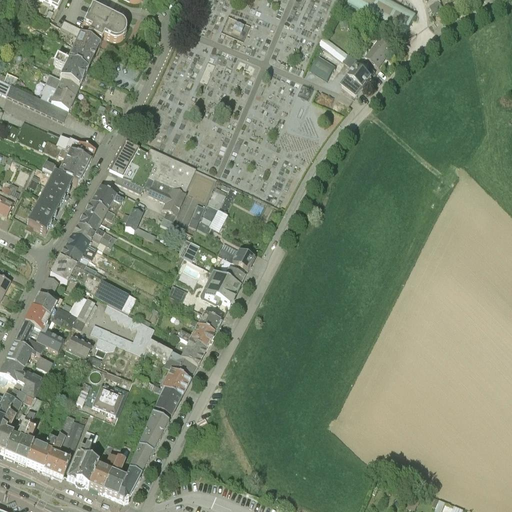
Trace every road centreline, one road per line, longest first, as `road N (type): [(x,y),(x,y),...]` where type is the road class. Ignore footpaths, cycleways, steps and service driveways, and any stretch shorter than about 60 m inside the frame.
road 1 (residential): [(511,4),(430,45),(331,153),(145,511)]
road 2 (residential): [(51,262),(166,45),(162,27)]
